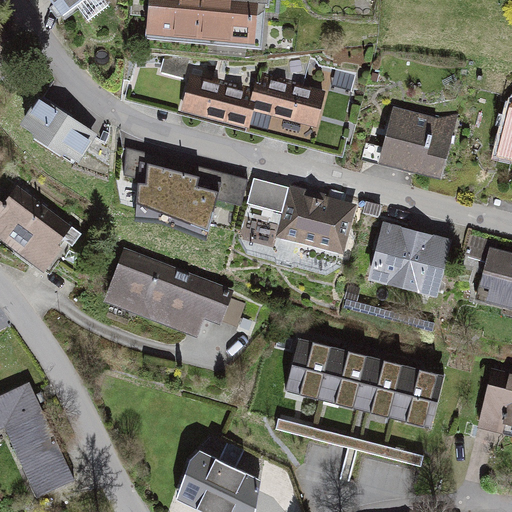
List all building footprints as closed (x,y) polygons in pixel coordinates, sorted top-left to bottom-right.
[(50,0),(62,16),(83,0),(50,0)] [(159,0),(157,30),(190,33),(192,0),(159,0)] [(247,37),(250,9),(250,0),(192,0),(190,33),(247,37)] [(250,0),(250,9),(265,10),(265,0),(250,0)] [(0,26),(0,67),(20,53),(0,26)] [(261,82),(258,98),(251,132),(315,147),(327,96),(261,82)] [(183,117),(251,132),(258,98),(191,83),(183,117)] [(105,141),(46,98),(27,125),(86,168),(105,141)] [(399,110),(385,165),(449,182),(463,127),(399,110)] [(229,192),(162,170),(146,218),(213,241),(229,192)] [(361,211),(260,182),(253,209),(287,217),(279,248),(346,266),(361,211)] [(78,234),(14,188),(0,207),(0,240),(48,275),(78,234)] [(464,246),(390,227),(376,280),(450,299),(464,246)] [(511,250),(501,248),(488,303),(511,309),(511,250)] [(241,297),(130,255),(109,309),(220,351),(241,297)] [(352,350),(299,322),(271,374),(324,403),(352,350)] [(511,373),(499,370),(485,422),(511,428),(511,373)] [(78,485),(31,386),(0,400),(0,434),(7,431),(41,503),(78,485)] [(264,511),(267,482),(202,451),(175,503),(193,511),(264,511)]
